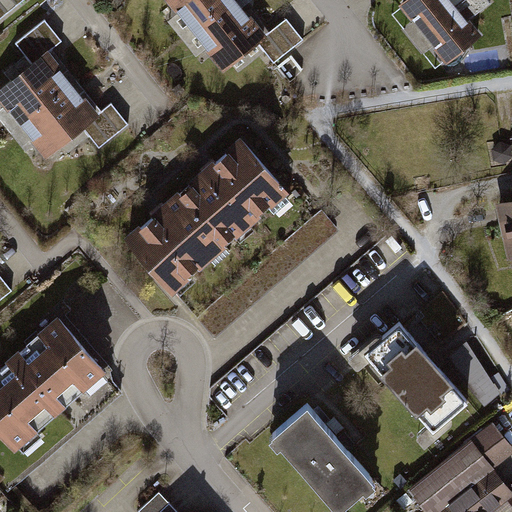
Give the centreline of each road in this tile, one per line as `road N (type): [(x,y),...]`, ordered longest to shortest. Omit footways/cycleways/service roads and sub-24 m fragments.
road 1 (residential): [(190,449),(194,371),(187,343),(158,333),(137,344),(127,364),(144,397)]
road 2 (unknown): [(192,352),(233,342),(352,242)]
road 3 (residential): [(78,0),(165,107)]
